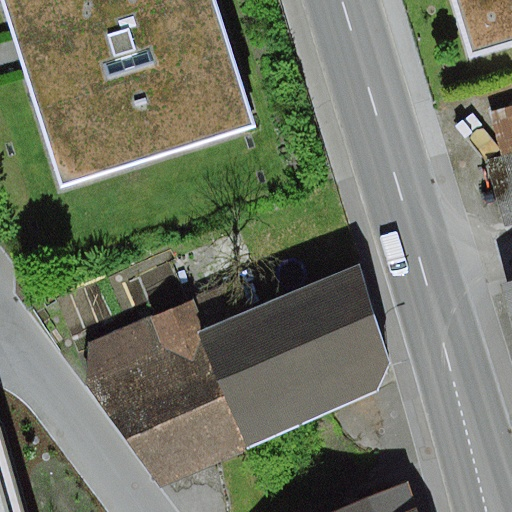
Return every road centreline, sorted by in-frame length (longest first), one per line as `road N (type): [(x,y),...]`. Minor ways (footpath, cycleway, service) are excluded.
road 1 (primary): [(494,511),(339,0)]
road 2 (residential): [(10,335),(136,511)]
